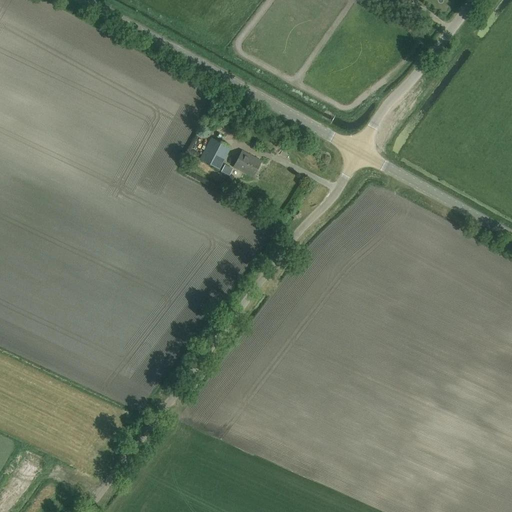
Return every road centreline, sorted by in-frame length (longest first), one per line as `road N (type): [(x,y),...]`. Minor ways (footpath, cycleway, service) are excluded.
road 1 (unclassified): [(86,511),(300,229),(339,189),(357,151)]
road 2 (unclassified): [(357,151),(77,0)]
road 3 (unclassified): [(357,151),(472,0)]
road 4 (unclassified): [(511,236),(357,151)]
